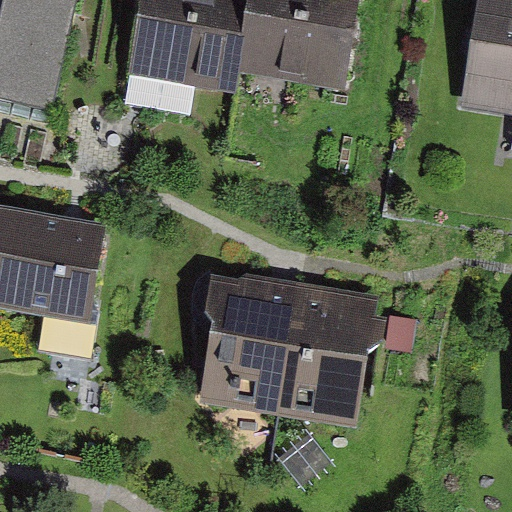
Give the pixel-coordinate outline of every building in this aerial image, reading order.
[(87,0),(9,0),(0,39),(0,99),(61,113),(87,0)] [(149,0),(137,80),(243,96),(246,78),(353,94),(367,0),(149,0)] [(511,0),(487,0),(471,115),(511,120),(511,0)] [(115,229),(8,211),(0,256),(0,316),(98,333),(115,229)] [(385,304),(220,276),(198,410),(363,437),(385,304)]
